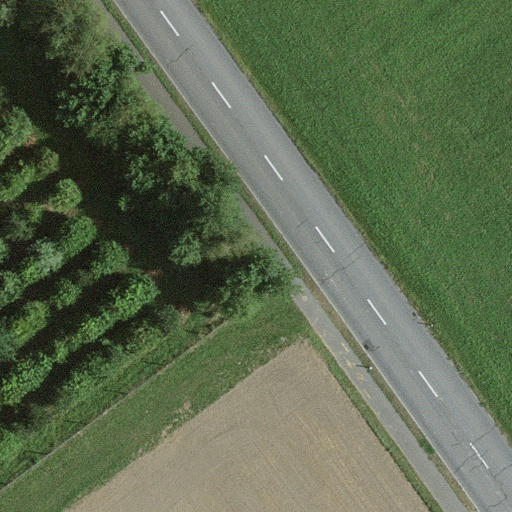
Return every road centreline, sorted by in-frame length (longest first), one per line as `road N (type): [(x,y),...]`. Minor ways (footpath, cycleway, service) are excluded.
road 1 (tertiary): [(511,510),(152,0)]
road 2 (track): [(0,473),(209,317),(0,40)]
